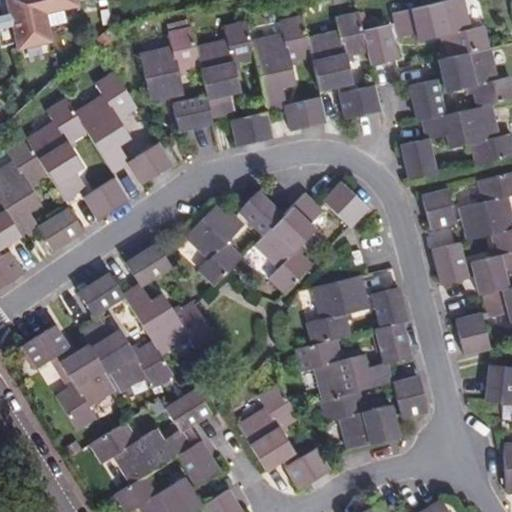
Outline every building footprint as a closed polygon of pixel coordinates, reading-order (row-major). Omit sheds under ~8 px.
[(75,0),(8,0),(2,2),(7,21),(0,23),(0,54),(14,51),(16,57),(51,47),(43,19),(77,8),(75,0)] [(458,7),(388,21),(391,42),(411,39),(413,47),(438,42),(443,64),(431,66),(438,97),(466,93),(472,116),(437,123),(428,87),(403,93),(410,128),(415,126),(419,145),(439,142),(442,154),(463,150),(467,170),(507,165),(502,142),(490,144),(483,114),(509,108),(505,84),(494,85),(488,55),(481,56),(476,32),(465,35),(458,7)] [(390,68),(383,32),(356,37),(354,20),(331,26),(333,35),(302,42),(297,22),(275,28),(278,39),(246,48),(241,28),(219,33),(221,44),(193,53),(188,36),(166,42),(170,54),(139,62),(151,107),(182,99),(177,76),(196,71),(204,102),(171,112),(176,136),(211,127),(211,122),(230,116),(226,98),(234,95),(228,70),(249,64),(262,116),(227,125),(233,150),(267,141),(262,115),(279,110),(275,92),(289,88),(285,66),(304,61),(313,97),(343,90),(339,63),(360,58),(364,74),(390,68)] [(0,255),(19,242),(21,245),(36,235),(26,217),(38,210),(27,191),(44,178),(65,208),(81,197),(71,182),(78,176),(64,153),(82,139),(107,176),(123,167),(112,150),(124,142),(112,123),(131,110),(111,77),(91,89),(99,100),(70,118),(63,108),(43,120),(50,130),(24,146),(22,145),(3,156),(11,167),(0,174),(0,255)] [(375,119),(368,93),(333,100),(339,128),(375,119)] [(322,131),(315,104),(287,110),(289,117),(281,120),(285,139),(322,131)] [(409,145),(390,148),(397,186),(424,181),(419,153),(412,154),(409,145)] [(168,173),(154,150),(129,165),(132,171),(125,176),(137,194),(168,173)] [(511,195),(511,171),(477,182),(484,202),(463,210),(473,242),(496,235),(505,260),(477,269),(487,299),(491,297),(499,319),(511,314),(511,207),(509,197),(511,195)] [(126,208),(111,186),(82,205),(97,228),(126,208)] [(360,212),(332,188),(315,207),(342,232),(360,212)] [(233,215),(217,204),(182,246),(203,267),(195,277),(212,293),(239,263),(283,212),(258,192),(233,215)] [(458,227),(447,192),(423,200),(434,234),(458,227)] [(276,221),(273,225),(270,229),(266,234),(259,243),(248,255),(269,275),(262,284),(278,299),(303,272),(288,258),(307,236),(301,231),(313,216),(297,202),(276,221)] [(81,239),(67,215),(42,232),(48,238),(40,243),(51,260),(81,239)] [(474,280),(463,245),(438,254),(448,288),(474,280)] [(168,276),(153,254),(123,274),(133,290),(139,285),(145,292),(168,276)] [(0,263),(0,296),(22,283),(8,259),(0,263)] [(121,303),(108,281),(77,302),(91,324),(121,303)] [(359,320),(352,287),(307,295),(312,326),(301,330),(305,353),(284,357),(288,379),(300,377),(307,410),(305,410),(310,434),(321,431),(328,461),(382,451),(375,420),(348,426),(343,402),(374,395),(372,377),(352,382),(348,368),(326,370),(322,350),(341,346),(336,324),(359,320)] [(214,346),(192,313),(175,325),(160,306),(151,312),(138,295),(123,307),(151,347),(132,360),(117,339),(111,344),(100,328),(82,339),(90,350),(63,368),(78,391),(58,407),(78,438),(99,424),(93,416),(119,398),(122,400),(145,383),(151,393),(170,380),(161,365),(188,348),(195,357),(214,346)] [(392,336),(397,335),(391,300),(366,305),(372,339),(365,341),(370,368),(377,367),(380,376),(400,372),(392,336)] [(497,352),(485,318),(460,327),(472,361),(497,352)] [(68,355),(55,334),(24,353),(38,375),(68,355)] [(499,409),(503,380),(495,379),(495,372),(475,372),(471,406),(499,409)] [(206,412),(192,391),(161,412),(172,428),(178,424),(182,430),(206,412)] [(410,424),(403,391),(378,395),(386,429),(410,424)] [(302,424),(281,394),(261,406),(267,415),(239,434),(269,479),(296,461),(282,439),(302,424)] [(203,511),(188,487),(163,502),(149,481),(181,462),(199,491),(222,478),(202,447),(193,453),(182,438),(165,450),(157,437),(138,449),(125,433),(94,453),(106,472),(114,465),(132,492),(118,501),(123,511),(203,511)] [(511,453),(499,455),(506,502),(511,501),(511,453)] [(336,478),(321,457),(291,476),(304,498),(336,478)] [(235,511),(226,499),(205,511),(235,511)]
